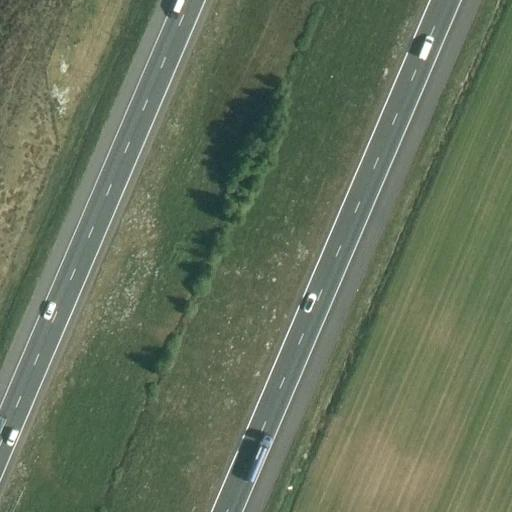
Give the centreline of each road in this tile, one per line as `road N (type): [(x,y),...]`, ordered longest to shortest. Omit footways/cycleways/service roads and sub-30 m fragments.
road 1 (motorway): [(234,511),(453,0)]
road 2 (motorway): [(191,0),(0,449)]
